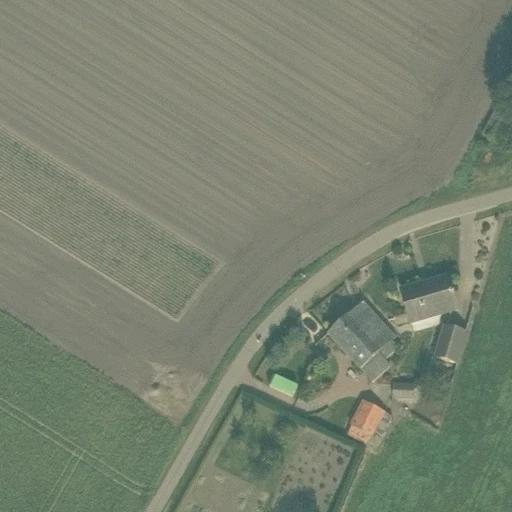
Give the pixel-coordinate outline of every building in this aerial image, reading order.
[(457,311),(447,278),(401,292),(411,324),(457,311)] [(390,367),(386,362),(399,350),(392,343),(396,339),(363,303),(327,335),(360,371),(361,371),(372,384),(390,367)] [(435,359),(456,365),(465,334),(445,328),(435,359)] [(270,388),(292,398),(297,387),(275,377),(270,388)] [(392,385),(392,386),(391,400),(413,401),(413,386),(392,385)] [(370,438),(384,413),(364,403),(351,427),(370,438)]
